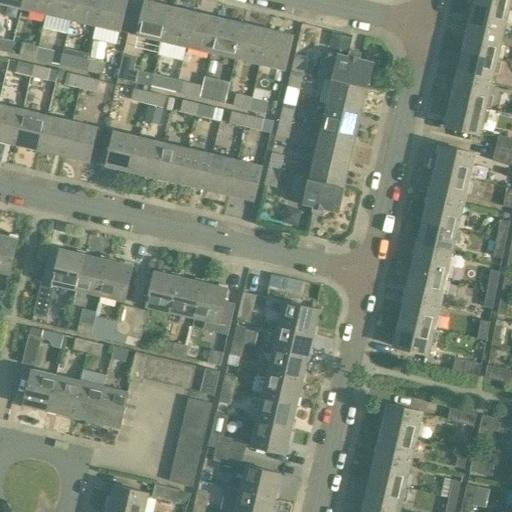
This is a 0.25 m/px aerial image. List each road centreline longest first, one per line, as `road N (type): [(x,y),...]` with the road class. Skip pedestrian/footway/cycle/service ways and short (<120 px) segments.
road 1 (residential): [(370,273),(0,187)]
road 2 (residential): [(370,273),(424,30)]
road 3 (residential): [(314,511),(370,273)]
road 4 (residential): [(67,511),(79,461),(3,443),(0,458)]
road 5 (residential): [(424,30),(297,0)]
